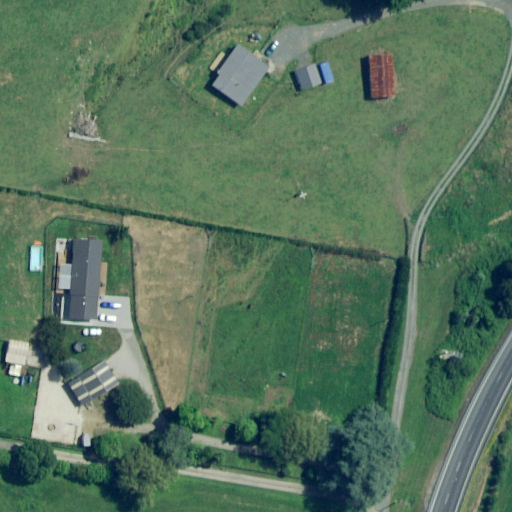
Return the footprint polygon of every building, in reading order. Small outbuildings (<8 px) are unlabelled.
[(266,69),(230,47),(203,89),(234,109),(266,69)] [(387,52),(363,54),(366,99),(391,97),(387,52)] [(319,88),(305,62),(286,69),(295,94),(319,88)] [(98,239),(68,238),(65,295),(66,295),(65,319),(93,321),(94,296),(95,296),(98,239)] [(25,342),(4,339),(0,362),(7,363),(6,371),(18,377),(18,365),(21,365),(25,342)] [(115,383),(100,359),(94,363),(91,359),(77,368),(79,372),(63,382),(74,399),(78,406),(115,383)]
